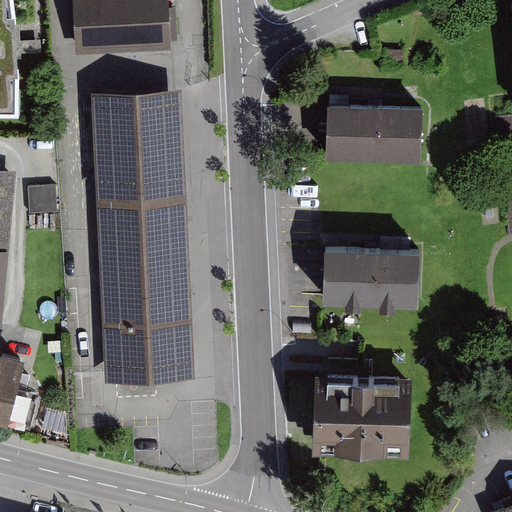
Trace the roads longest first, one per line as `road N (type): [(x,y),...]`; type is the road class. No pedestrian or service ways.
road 1 (residential): [(247,511),(260,412),(241,45)]
road 2 (secondary): [(214,511),(0,457)]
road 3 (residential): [(377,0),(281,40),(241,45)]
